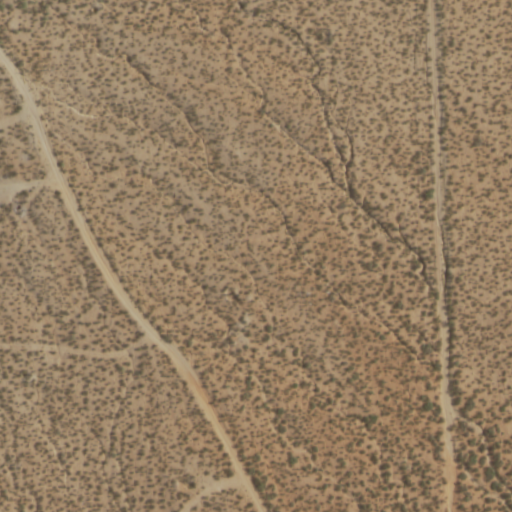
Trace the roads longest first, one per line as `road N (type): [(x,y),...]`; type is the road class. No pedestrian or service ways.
road 1 (residential): [(441,0),(450,511)]
road 2 (residential): [(232,511),(0,73)]
